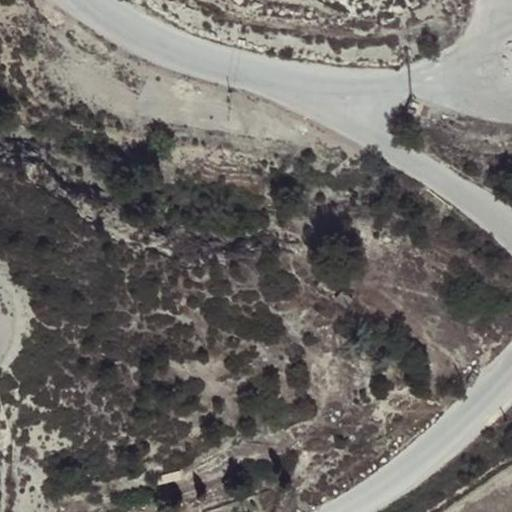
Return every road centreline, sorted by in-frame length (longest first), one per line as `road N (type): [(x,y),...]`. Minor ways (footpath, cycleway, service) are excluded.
road 1 (unclassified): [(289,88),(511,231)]
road 2 (unclassified): [(91,0),(108,16),(289,88)]
road 3 (unclassified): [(511,375),(398,482),(344,511)]
road 4 (unclassified): [(289,88),(488,75)]
